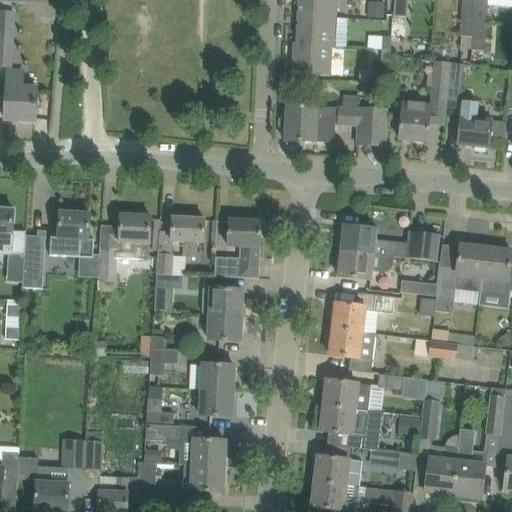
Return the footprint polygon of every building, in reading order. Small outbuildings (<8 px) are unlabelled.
[(298,0),(298,17),(336,19),(336,0),(298,0)] [(394,0),(393,17),(406,18),(407,0),(394,0)] [(461,37),(472,38),(475,0),(462,0),(460,22),(459,36),(461,37)] [(511,0),(475,0),(472,38),(484,39),(485,25),(487,6),(511,7),(511,0)] [(382,20),(383,5),(369,4),(368,19),(382,20)] [(13,12),(0,11),(0,67),(10,68),(13,12)] [(293,44),(293,46),(334,48),(336,19),(298,17),(296,44),(293,44)] [(370,49),(374,50),(391,51),(391,38),(370,37),(370,49)] [(461,37),(460,49),(471,49),(472,38),(461,37)] [(471,49),(471,50),(483,51),(484,39),(472,38),(471,49)] [(334,48),(293,46),(292,75),(330,77),(331,49),(334,49),(334,48)] [(381,50),(380,63),(390,64),(391,51),(381,50)] [(429,102),(446,103),(450,64),(434,62),(433,76),(428,75),(426,89),(431,90),(429,102)] [(450,64),(446,103),(445,117),(461,119),(460,119),(457,146),(488,150),(491,123),(477,121),(479,104),(459,102),(464,66),(450,64)] [(359,71),(358,86),(386,87),(386,72),(359,71)] [(5,100),(4,120),(19,121),(19,124),(20,124),(21,125),(22,125),(23,125),(24,125),(26,126),(27,126),(28,125),(29,125),(30,125),(31,125),(32,124),(33,121),(35,122),(36,98),(36,92),(22,91),(23,73),(21,73),(7,72),(5,96),(5,100)] [(402,115),(401,119),(399,140),(427,143),(429,123),(430,118),(431,105),(426,105),(427,103),(419,103),(420,101),(404,99),(402,115)] [(387,111),(372,110),(305,107),(286,106),(286,110),(283,115),(281,120),(281,128),(282,133),(285,139),(284,142),(333,144),(334,126),(357,127),(356,146),(386,147),(387,111)] [(0,254),(25,256),(26,238),(26,232),(25,232),(25,233),(13,232),(14,210),(0,209),(0,254)] [(50,257),(93,259),(94,241),(89,241),(90,215),(74,214),(74,211),(61,210),(61,213),(59,213),(58,239),(52,239),(52,237),(51,237),(50,257)] [(99,271),(99,282),(116,283),(117,259),(133,260),(148,260),(149,245),(150,245),(150,237),(151,217),(137,217),(137,214),(135,213),(126,212),(124,214),(124,216),(121,216),(120,226),(119,252),(100,251),(99,271)] [(229,220),(228,247),(244,248),(243,264),(215,263),(215,279),(216,279),(225,279),(258,280),(261,222),(244,221),(244,218),(242,217),(239,216),(236,216),(233,216),(230,218),(230,220),(229,220)] [(158,268),(157,276),(171,277),(171,268),(172,256),(171,256),(171,243),(183,243),(183,258),(196,258),(197,244),(203,244),(203,240),(204,220),(173,218),(172,234),(159,233),(158,253),(158,268)] [(344,226),(341,252),(387,257),(388,243),(374,242),(376,230),(344,226)] [(409,234),(406,259),(435,262),(438,237),(409,234)] [(25,256),(23,290),(43,290),(46,239),(26,238),(25,256)] [(437,285),(435,297),(434,311),(452,313),(454,290),(480,293),(485,249),(459,246),(457,270),(439,267),(437,285)] [(511,252),(485,249),(480,293),(506,296),(507,292),(511,292),(511,276),(508,276),(511,252)] [(392,266),(393,258),(387,257),(341,252),(341,254),(339,256),(338,263),(340,265),(338,278),(370,281),(371,271),(383,273),(387,272),(391,270),(392,266)] [(155,302),(154,313),(172,313),(173,290),(183,290),(183,278),(171,277),(157,276),(156,276),(155,302)] [(400,293),(435,297),(437,285),(402,281),(400,293)] [(203,289),(202,299),(211,300),(210,315),(241,317),(242,291),(222,290),(211,290),(203,289)] [(335,304),(332,330),(362,334),(364,311),(392,314),(394,298),(377,296),(357,293),(356,306),(335,304)] [(419,316),(431,317),(433,299),(421,298),(419,316)] [(7,305),(5,340),(19,341),(21,306),(7,305)] [(241,317),(210,315),(209,341),(240,343),(241,317)] [(433,329),(431,342),(447,344),(449,333),(449,332),(433,329)] [(362,334),(332,330),(332,331),(329,331),(327,333),(326,342),(328,344),(331,344),(329,356),(350,359),(348,371),(368,374),(370,374),(375,335),(362,334)] [(511,345),(511,336),(510,333),(499,339),(505,349),(511,345)] [(152,337),(151,340),(151,350),(165,350),(165,338),(152,337)] [(139,357),(150,358),(151,350),(151,340),(140,339),(139,357)] [(98,341),(97,356),(107,356),(108,342),(98,341)] [(430,342),(428,358),(455,361),(455,360),(471,362),(473,347),(447,344),(431,342),(430,342)] [(151,350),(150,358),(149,376),(164,376),(164,364),(178,365),(178,351),(165,350),(151,350)] [(203,390),(203,391),(233,392),(234,366),(204,365),(204,366),(190,365),(189,390),(203,390)] [(402,399),(424,401),(426,381),(378,375),(377,389),(403,392),(402,399)] [(326,381),(323,407),(368,412),(371,387),(358,385),(326,381)] [(148,399),(146,426),(174,428),(174,414),(161,413),(162,400),(163,389),(148,388),(148,399)] [(453,496),(453,500),(468,502),(468,498),(481,499),(483,479),(484,466),(496,468),(498,452),(506,390),(491,389),(490,396),(486,434),(482,465),(471,464),(475,431),(460,430),(458,450),(453,496)] [(511,391),(506,390),(498,452),(508,453),(508,459),(506,473),(504,490),(511,490),(511,391)] [(233,392),(203,391),(201,417),(231,418),(233,392)] [(424,402),(419,439),(434,441),(439,404),(424,402)] [(361,449),(369,450),(376,451),(382,413),(368,412),(323,407),(320,433),(363,438),(361,449)] [(399,418),(398,434),(418,436),(420,420),(399,418)] [(173,428),(146,426),(145,442),(181,444),(182,428),(173,428)] [(84,471),(84,493),(99,494),(99,491),(100,492),(100,479),(101,471),(102,471),(103,464),(105,464),(106,445),(103,445),(104,442),(102,442),(102,433),(86,432),(86,442),(85,466),(84,471)] [(181,444),(180,466),(184,466),(193,466),(224,467),(225,442),(210,441),(205,441),(193,441),(181,440),(181,444)] [(64,441),(63,465),(85,466),(86,442),(68,442),(64,441)] [(451,496),(453,496),(458,450),(446,448),(445,461),(429,459),(425,493),(437,494),(436,499),(438,499),(442,499),(447,499),(449,498),(450,498),(451,496)] [(144,450),(144,463),(170,464),(171,456),(162,456),(162,451),(144,450)] [(387,452),(385,469),(415,472),(417,456),(387,452)] [(0,510),(2,510),(3,494),(2,482),(18,482),(18,481),(19,458),(19,455),(3,454),(2,468),(0,468),(0,510)] [(318,456),(315,482),(359,488),(362,462),(349,461),(318,456)] [(19,458),(18,481),(37,482),(37,484),(36,484),(36,491),(35,511),(36,511),(67,511),(68,493),(69,486),(68,486),(69,469),(38,467),(39,459),(19,458)] [(144,464),(142,486),(141,506),(168,507),(169,491),(155,490),(157,465),(144,464)] [(183,480),(183,490),(191,490),(191,492),(223,493),(224,467),(193,466),(192,480),(183,480)] [(99,495),(98,511),(126,511),(128,493),(127,493),(128,480),(100,479),(100,492),(99,491),(99,494),(99,495)] [(315,482),(311,508),(332,511),(331,511),(355,511),(357,503),(375,504),(393,506),(392,511),(410,511),(412,505),(413,494),(395,492),(377,489),(359,488),(315,482)]
